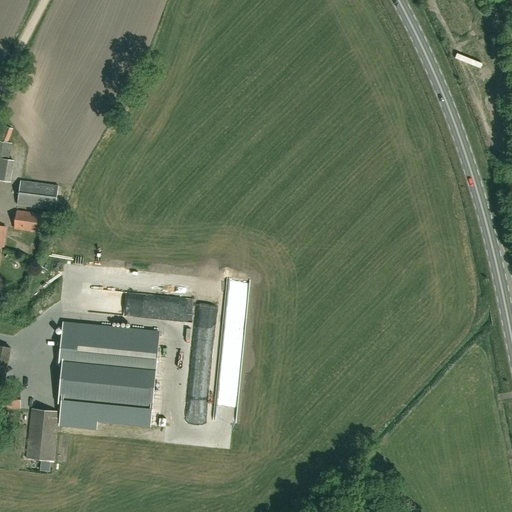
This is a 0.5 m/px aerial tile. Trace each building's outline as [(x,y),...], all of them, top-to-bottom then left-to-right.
[(0,141),(7,144),(13,130),(3,126),(0,132),(0,141)] [(0,180),(11,182),(12,175),(14,160),(9,160),(12,145),(0,142),(0,180)] [(55,210),(58,186),(20,181),(17,205),(55,210)] [(44,232),(46,214),(17,211),(15,229),(44,232)] [(183,322),(203,321),(203,306),(183,307),(183,322)] [(63,366),(59,402),(62,402),(60,425),(96,428),(97,420),(150,425),(151,411),(156,363),(159,332),(79,324),(79,326),(64,325),(61,352),(60,365),(63,366)] [(0,384),(4,385),(11,347),(0,345),(0,384)] [(21,409),(21,391),(3,390),(2,408),(21,409)] [(54,461),(58,412),(32,409),(27,458),(54,461)]
